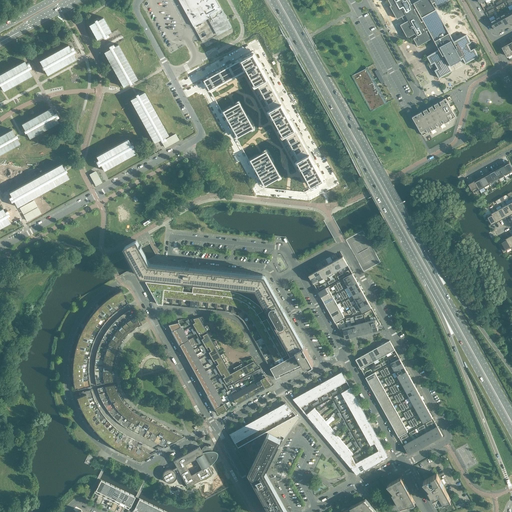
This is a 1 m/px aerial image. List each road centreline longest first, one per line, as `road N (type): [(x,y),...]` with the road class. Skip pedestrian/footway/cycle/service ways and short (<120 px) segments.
road 1 (residential): [(183,96),(202,87),(257,189),(306,195),(330,182),(255,44),(177,86)]
road 2 (residential): [(215,428),(133,280),(119,280),(77,326),(66,383),(91,437),(144,466)]
road 3 (residential): [(405,464),(450,435),(344,245),(297,270)]
road 4 (trunk): [(273,0),(422,269)]
road 5 (residential): [(0,248),(195,141),(200,127),(183,96)]
road 6 (residential): [(297,270),(282,247),(172,239),(174,257),(269,268),(277,282)]
road 7 (trunk): [(409,229),(282,0)]
road 8 (trunk): [(422,269),(511,491)]
road 9 (residential): [(356,8),(411,98),(417,92),(366,2)]
road 10 (trunk): [(511,415),(409,229)]
road 11 (trunk): [(422,269),(511,431)]
road 12 (trunk): [(511,370),(409,229)]
road 13 (residential): [(317,510),(300,478),(309,451),(298,443),(278,478),(296,511)]
road 14 (residential): [(215,428),(325,367)]
road 15 (residential): [(405,464),(345,356)]
